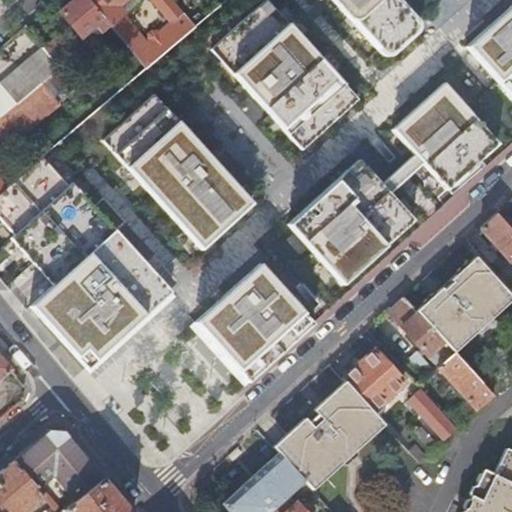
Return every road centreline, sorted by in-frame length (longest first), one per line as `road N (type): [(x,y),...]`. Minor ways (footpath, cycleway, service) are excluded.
road 1 (residential): [(151,502),(511,173)]
road 2 (residential): [(151,502),(62,395)]
